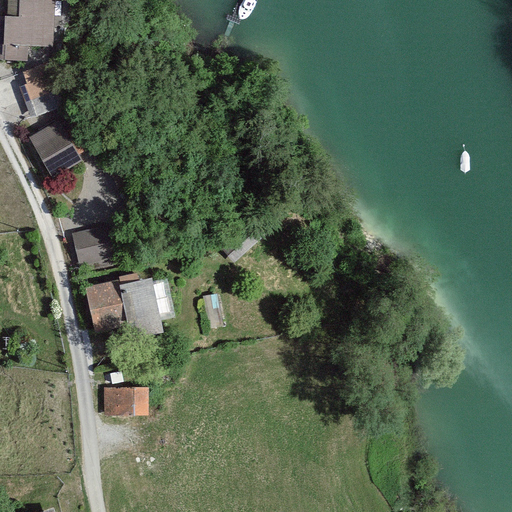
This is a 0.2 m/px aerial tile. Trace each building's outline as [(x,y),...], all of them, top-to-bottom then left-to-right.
[(20,0),(20,16),(0,15),(0,57),(27,59),(28,45),(51,46),(53,0),(20,0)] [(66,106),(49,62),(22,72),(26,83),(18,86),(30,119),(66,106)] [(65,132),(59,122),(30,139),(53,179),(83,161),(79,153),(89,147),(76,126),(65,132)] [(233,263),(265,238),(253,222),(221,247),(233,263)] [(115,260),(106,225),(70,234),(79,269),(115,260)] [(164,336),(154,278),(121,283),(128,330),(130,342),(164,336)] [(125,327),(115,282),(86,288),(96,333),(125,327)] [(148,388),(104,388),(104,415),(148,415),(148,409),(148,388)]
